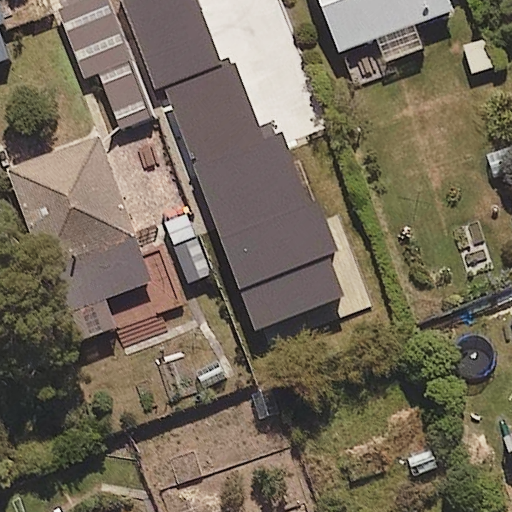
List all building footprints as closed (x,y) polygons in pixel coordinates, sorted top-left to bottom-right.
[(114,0),(108,0),(65,16),(76,47),(66,50),(79,88),(104,79),(124,134),(158,122),(114,0)] [(422,31),(463,16),(456,0),(325,0),(357,82),(431,54),(422,31)] [(162,291),(108,142),(15,176),(50,271),(96,254),(116,308),(162,291)] [(0,263),(22,256),(0,192),(0,263)] [(355,258),(378,249),(360,203),(337,212),(355,258)]
